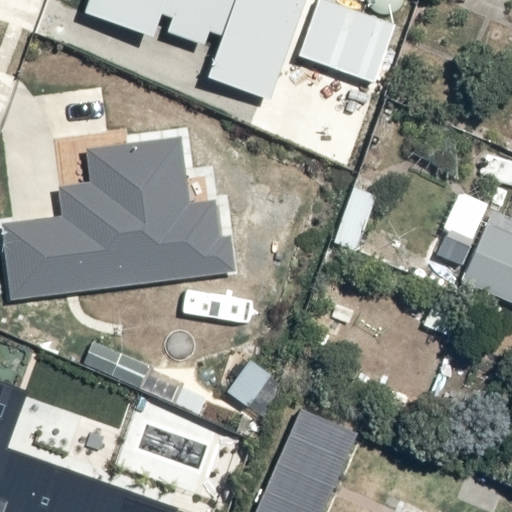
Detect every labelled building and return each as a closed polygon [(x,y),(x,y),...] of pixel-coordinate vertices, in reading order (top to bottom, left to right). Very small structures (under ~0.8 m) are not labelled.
[(264,99),(298,0),(84,0),(81,10),(143,31),(151,9),(171,16),(165,32),(201,44),(205,32),(215,36),(201,77),(264,99)] [(404,26),(326,0),(313,0),(294,57),(384,87),(404,26)] [(58,215),(0,221),(0,255),(5,299),(233,271),(228,232),(215,234),(211,198),(184,201),(176,137),(84,148),(88,180),(54,184),(58,215)] [(356,251),(381,191),(357,182),(332,242),(356,251)] [(511,302),(511,234),(481,222),(456,279),(511,302)] [(0,444),(17,395),(0,388),(0,505),(20,511),(164,511),(166,507),(0,449),(0,444)]
